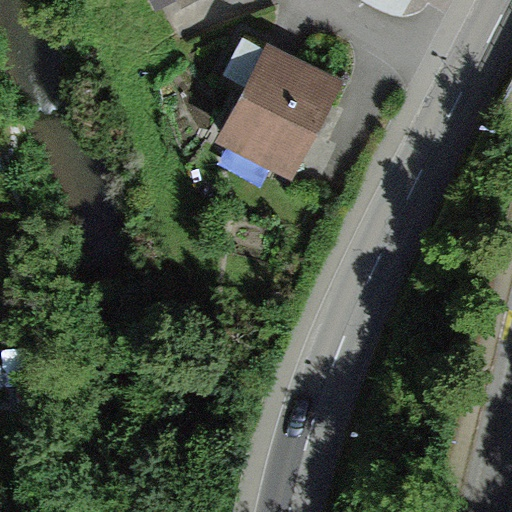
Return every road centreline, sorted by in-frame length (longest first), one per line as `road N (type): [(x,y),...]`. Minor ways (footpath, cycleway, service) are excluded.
road 1 (tertiary): [(289,511),(305,429),(379,250),(505,0)]
road 2 (residential): [(481,511),(511,370)]
